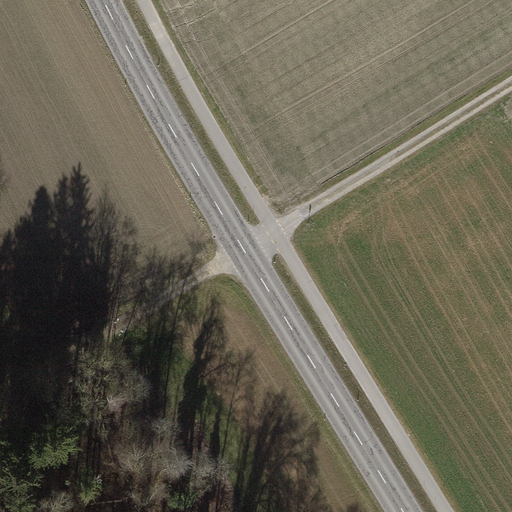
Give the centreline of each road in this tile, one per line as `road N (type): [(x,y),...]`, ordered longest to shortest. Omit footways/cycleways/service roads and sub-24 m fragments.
road 1 (tertiary): [(401,511),(99,0)]
road 2 (track): [(511,82),(53,359)]
